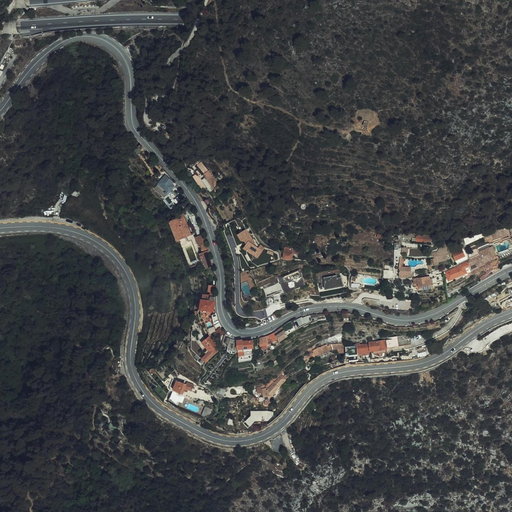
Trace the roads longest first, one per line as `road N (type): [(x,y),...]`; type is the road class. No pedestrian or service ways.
road 1 (secondary): [(511,270),(429,316),(405,320),(330,306),(240,332),(222,313),(202,214),(134,129),(127,65),(111,43),(85,35),(58,44),(0,111)]
road 2 (primary): [(511,312),(423,363),(325,378),(272,430),(225,440),(170,416),(137,381),(131,285),(107,249),(68,229),(0,228)]
road 3 (motorway): [(0,26),(292,17),(470,0)]
